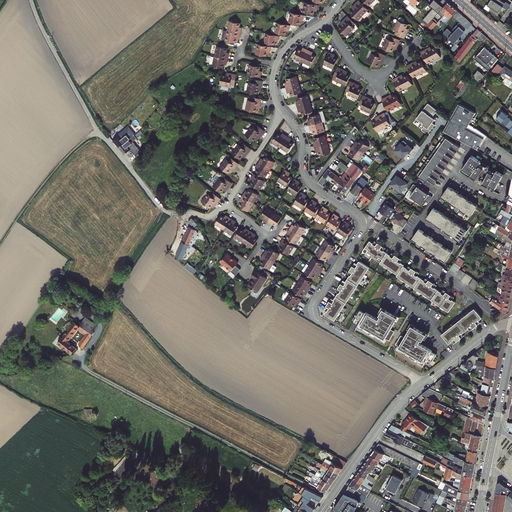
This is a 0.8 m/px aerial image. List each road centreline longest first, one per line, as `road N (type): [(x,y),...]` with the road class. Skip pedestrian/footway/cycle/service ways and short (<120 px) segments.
road 1 (unclassified): [(30,0),(98,129),(158,206),(194,213)]
road 2 (residential): [(360,218),(359,233),(312,305),(314,316),(422,382)]
road 3 (residential): [(422,382),(394,407),(320,511)]
road 4 (residential): [(360,218),(489,310)]
road 5 (track): [(98,129),(63,158),(6,234)]
road 6 (residential): [(283,111),(299,135),(308,181),(360,218)]
